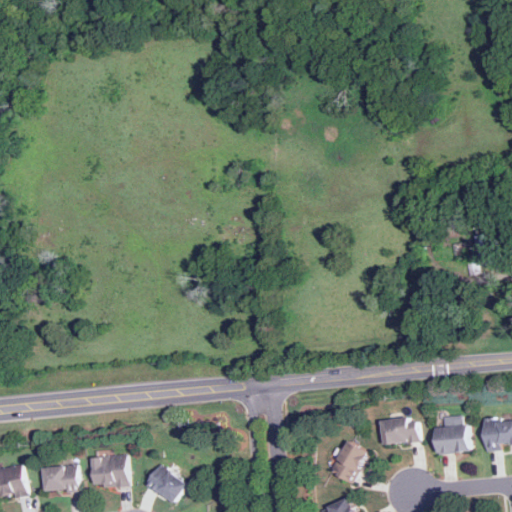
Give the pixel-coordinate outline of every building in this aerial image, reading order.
[(482,263),(500,261),(497,231),(478,234),(482,263)] [(440,426),(441,452),(474,451),(472,424),(466,424),(466,414),(447,415),(447,426),(440,426)] [(387,443),(424,441),(422,420),(413,421),(413,417),(385,418),(387,443)] [(490,450),(505,449),(504,444),(511,443),(511,417),(487,420),(490,450)] [(356,481),(373,451),(352,439),(335,469),(356,481)] [(131,454),(97,455),(98,486),(132,485),(131,454)] [(0,468),(0,496),(17,493),(18,497),(32,494),(26,463),(0,468)] [(49,490),(70,487),(71,491),(84,490),(81,463),(47,466),(49,490)] [(177,503),(191,483),(164,463),(149,483),(177,503)] [(326,511),(360,511),(355,496),(325,508),(326,511)]
